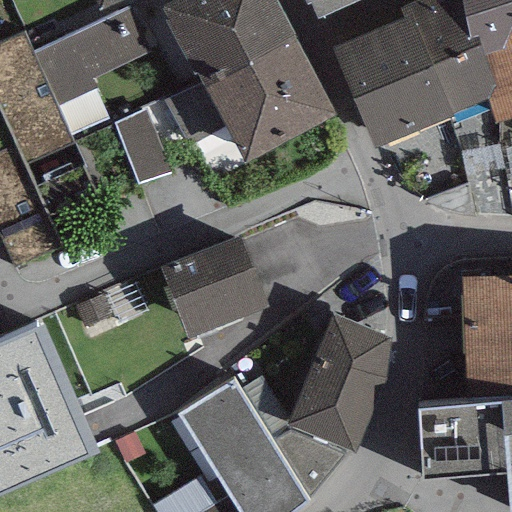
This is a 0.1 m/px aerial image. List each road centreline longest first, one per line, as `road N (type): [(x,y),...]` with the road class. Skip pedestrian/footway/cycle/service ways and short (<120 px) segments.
road 1 (unknown): [(0,271),(20,299),(54,297),(357,146)]
road 2 (residential): [(393,242),(405,358),(400,386),(374,464),(323,511)]
road 3 (residential): [(289,0),(393,242)]
